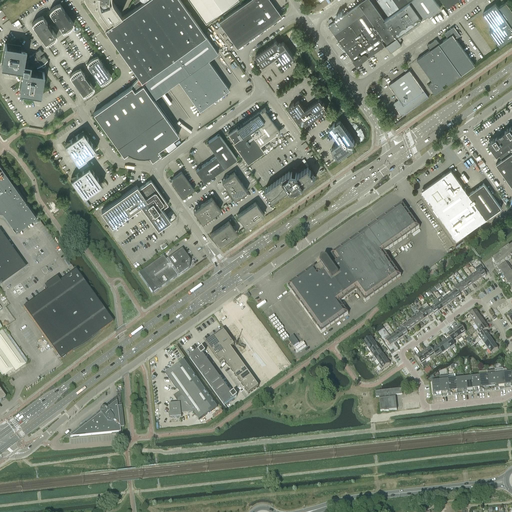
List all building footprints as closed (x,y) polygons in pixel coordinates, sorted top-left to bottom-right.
[(101,24),(140,79),(153,96),(154,98),(178,81),(199,110),(229,89),(208,60),(218,53),(180,0),(145,0),(115,21),(113,19),(121,13),(113,2),(112,0),(111,0),(84,0),(85,1),(85,2),(86,3),(101,24)] [(189,0),(205,22),(235,0),(189,0)] [(270,0),(248,0),(218,21),(237,47),(281,16),(270,0)] [(429,17),(439,9),(440,9),(440,8),(440,7),(437,4),(434,0),(411,0),(385,19),(384,20),(369,0),(364,0),(359,4),(349,11),(348,11),(336,20),(335,20),(334,21),(331,23),(331,24),(328,25),(331,28),(340,41),(351,58),(353,60),(355,58),(359,63),(385,44),(387,43),(393,50),(401,44),(399,41),(399,40),(396,36),(400,33),(411,25),(418,20),(420,19),(421,18),(422,19),(428,15),(429,17)] [(399,7),(393,0),(377,0),(388,14),(399,7)] [(498,7),(495,4),(483,13),(493,27),(489,30),(500,45),(511,36),(511,10),(506,2),(498,7)] [(50,10),(49,11),(53,17),(54,17),(59,24),(58,24),(63,30),(64,30),(65,30),(66,29),(67,29),(68,28),(69,28),(70,27),(71,26),(72,25),(73,24),(74,23),(69,16),(69,17),(64,10),(64,9),(60,3),(59,4),(58,4),(56,4),(55,5),(54,5),(54,6),(53,7),(52,7),(51,8),(50,9),(50,10)] [(47,22),(42,15),(41,16),(40,16),(39,17),(38,17),(37,18),(36,18),(35,19),(35,20),(34,20),(33,21),(32,22),(32,23),(36,29),(42,36),(41,36),(46,43),(47,42),(48,42),(49,42),(50,41),(51,41),(52,40),(53,39),(54,38),(55,37),(56,36),(56,35),(52,29),(47,22)] [(447,37),(439,43),(461,74),(475,65),(456,38),(460,35),(454,26),(451,28),(450,29),(451,29),(448,31),(448,30),(447,31),(444,33),(447,37)] [(439,43),(436,39),(435,39),(434,40),(431,43),(430,44),(429,44),(428,44),(428,45),(427,45),(430,50),(417,59),(432,81),(428,84),(435,93),(444,87),(442,85),(446,82),(448,84),(460,75),(461,75),(461,74),(439,43)] [(289,60),(294,57),(283,42),(281,43),(281,42),(280,42),(280,41),(279,41),(278,41),(278,42),(277,42),(276,40),(255,55),(258,59),(257,60),(258,62),(259,62),(262,66),(277,55),(283,64),(287,61),(288,62),(290,61),(289,60)] [(40,65),(41,65),(40,63),(42,61),(44,63),(45,62),(45,61),(46,60),(47,60),(47,59),(44,55),(41,57),(39,55),(42,52),(40,49),(37,50),(36,51),(37,52),(34,54),(33,53),(29,56),(30,57),(24,62),(25,52),(20,52),(21,46),(4,43),(1,65),(22,69),(19,90),(40,94),(44,72),(30,70),(36,65),(37,66),(37,67),(38,66),(39,66),(40,65)] [(87,63),(87,64),(91,70),(96,77),(101,83),(102,83),(103,83),(104,82),(105,82),(106,81),(107,80),(108,80),(108,79),(109,78),(110,77),(111,76),(107,69),(102,62),(97,56),(96,56),(95,57),(94,57),(93,58),(92,58),(91,59),(90,59),(89,60),(89,61),(88,62),(87,63)] [(93,89),(94,88),(90,82),(89,82),(84,75),(85,75),(80,68),(79,69),(78,69),(77,69),(76,70),(75,70),(74,71),(73,72),(72,72),(71,73),(71,74),(70,75),(69,76),(74,82),(79,89),(83,95),(84,95),(86,95),(87,94),(88,94),(89,93),(90,92),(91,91),(92,90),(93,90),(93,89)] [(409,70),(388,85),(399,99),(394,102),(395,102),(394,105),(399,112),(400,114),(401,114),(403,114),(406,112),(416,105),(428,97),(424,90),(409,70)] [(152,97),(153,96),(140,79),(139,80),(138,78),(137,79),(136,79),(135,80),(134,81),(133,82),(132,83),(132,85),(131,86),(93,113),(125,156),(124,155),(127,152),(129,153),(130,153),(131,154),(133,154),(134,155),(136,155),(137,156),(138,156),(140,156),(141,156),(143,156),(144,156),(146,156),(147,156),(149,155),(151,159),(150,160),(150,161),(161,153),(158,149),(178,134),(152,97)] [(304,122),(306,124),(326,109),(324,105),(324,104),(323,102),(322,103),(319,99),(304,109),(298,100),(294,103),(293,102),(291,104),(292,105),(288,108),(299,123),(300,121),(301,122),(301,123),(302,123),(303,123),(304,123),(304,122)] [(236,128),(228,134),(234,142),(233,143),(247,163),(264,151),(260,145),(279,131),(263,109),(265,108),(265,107),(240,125),(236,128)] [(335,124),(335,123),(332,124),(333,125),(329,128),(339,143),(331,149),(334,153),(333,154),(334,156),(335,155),(338,159),(353,149),(352,147),(352,146),(353,146),(354,145),(354,144),(353,144),(352,143),(353,143),(354,142),(339,121),(335,124)] [(501,133),(501,134),(511,149),(511,152),(511,125),(509,128),(508,127),(507,127),(506,127),(506,128),(506,129),(506,130),(501,133)] [(75,163),(81,171),(89,165),(83,158),(96,149),(83,131),(65,144),(74,157),(77,161),(75,163)] [(216,155),(225,167),(236,159),(218,133),(206,142),(216,155)] [(511,186),(511,152),(511,149),(501,134),(500,134),(495,138),(495,137),(494,137),(493,137),(492,137),(492,138),(492,139),(492,140),(487,143),(496,155),(498,154),(502,159),(495,164),(511,186)] [(216,155),(195,170),(204,182),(225,167),(216,155)] [(0,211),(3,212),(16,231),(37,216),(0,164),(0,211)] [(89,165),(81,171),(79,172),(71,178),(83,196),(102,183),(89,165)] [(269,195),(273,199),(289,187),(290,189),(295,190),(296,189),(297,190),(315,177),(312,173),(313,172),(312,170),(311,170),(311,171),(308,167),(297,174),(296,173),(296,172),(296,171),(292,171),(292,172),(291,172),(290,173),(289,171),(265,188),(268,193),(267,193),(267,194),(268,195),(269,195)] [(501,207),(484,183),(468,194),(457,178),(451,169),(421,190),(428,200),(429,200),(432,204),(431,204),(456,239),(501,207)] [(182,198),(194,189),(181,171),(173,177),(172,178),(171,183),(172,184),(182,198)] [(235,199),(247,190),(234,172),(229,175),(226,175),(226,178),(222,181),(225,185),(224,187),(227,188),(235,199)] [(458,177),(463,183),(466,181),(462,175),(458,177)] [(101,211),(112,226),(141,205),(158,229),(170,220),(166,213),(167,213),(167,210),(166,209),(164,208),(163,209),(162,208),(168,204),(150,180),(139,188),(137,185),(101,211)] [(196,217),(199,218),(202,222),(220,209),(211,197),(200,205),(198,205),(197,207),(193,210),(196,214),(196,217)] [(240,219),(239,222),(242,223),(246,227),(249,224),(250,224),(252,224),(253,222),(264,214),(255,202),(237,215),(240,219)] [(287,286),(321,334),(348,314),(340,303),(357,291),(365,303),(401,277),(384,253),(419,228),(406,210),(402,204),(331,255),(332,256),(327,259),(322,259),(322,260),(321,260),(320,264),(315,268),(314,267),(287,286)] [(232,238),(233,236),(237,233),(234,229),(234,226),(231,225),(228,221),(210,234),(219,246),(230,238),(232,238)] [(0,284),(2,284),(1,283),(19,270),(19,266),(0,238),(0,284)] [(511,253),(509,249),(508,248),(499,255),(500,256),(492,261),(511,289),(511,272),(505,263),(511,257),(511,253)] [(163,257),(138,274),(152,294),(177,277),(189,269),(190,262),(182,251),(181,250),(166,261),(163,257)] [(481,269),(476,272),(481,279),(482,278),(486,276),(481,269)] [(47,291),(23,308),(26,312),(51,347),(61,360),(73,352),(76,350),(78,349),(81,348),(86,344),(92,340),(97,336),(98,335),(99,333),(100,332),(109,326),(113,323),(108,317),(105,312),(104,311),(87,286),(81,278),(76,271),(75,271),(71,274),(59,282),(58,283),(48,291),(48,290),(47,291)] [(476,272),(472,275),(477,282),(480,280),(482,281),(483,280),(482,278),(481,279),(476,272)] [(472,275),(467,278),(472,285),(473,285),(477,282),(472,275)] [(467,278),(463,281),(468,288),(472,286),(473,288),(475,286),(473,285),(472,285),(467,278)] [(463,281),(459,285),(464,292),(465,291),(468,288),(463,281)] [(464,292),(459,285),(454,288),(455,290),(455,289),(459,295),(460,295),(463,292),(464,294),(466,293),(465,291),(464,292)] [(455,290),(451,293),(456,300),(457,299),(461,296),(460,295),(459,295),(455,289),(455,290)] [(456,302),(458,301),(457,299),(456,300),(451,293),(447,296),(452,303),(455,300),(456,302)] [(447,296),(442,299),(447,306),(448,305),(452,303),(447,296)] [(442,299),(438,302),(443,309),(446,306),(448,308),(449,307),(448,305),(447,306),(442,299)] [(438,312),(439,311),(443,309),(438,302),(433,305),(438,312)] [(433,305),(429,308),(433,314),(434,315),(438,313),(439,314),(441,313),(439,311),(438,312),(433,305)] [(428,306),(423,310),(429,317),(429,316),(433,314),(429,308),(428,306)] [(431,318),(429,316),(429,317),(423,310),(419,313),(424,320),(428,317),(429,319),(431,318)] [(252,311),(239,320),(252,339),(257,336),(281,370),(290,364),(252,311)] [(469,316),(472,321),(479,316),(478,315),(476,311),(474,312),(470,315),(469,316)] [(419,313),(415,316),(420,323),(421,322),(424,320),(419,313)] [(480,317),(481,315),(480,314),(478,315),(479,316),(472,321),(475,325),(482,320),(480,317)] [(415,316),(410,319),(415,326),(419,324),(420,325),(422,324),(421,322),(420,323),(415,316)] [(411,329),(412,329),(415,326),(410,319),(406,322),(411,329)] [(485,324),(482,320),(475,325),(478,330),(485,325),(485,324)] [(401,326),(402,327),(403,327),(407,332),(410,330),(411,332),(413,330),(412,329),(411,329),(406,322),(401,326)] [(478,330),(481,334),(485,331),(485,332),(489,329),(486,325),(488,324),(486,322),(485,324),(485,325),(478,330)] [(234,324),(224,332),(225,333),(234,346),(231,348),(259,387),(268,380),(244,346),(248,343),(234,324)] [(460,326),(456,329),(461,336),(465,333),(460,326)] [(402,327),(398,330),(403,337),(404,337),(408,334),(407,332),(403,327),(402,327)] [(449,331),(451,333),(451,332),(456,339),(461,336),(456,329),(452,332),(451,330),(449,331)] [(405,338),(404,337),(403,337),(398,330),(394,333),(399,340),(402,338),(404,340),(405,338)] [(2,331),(0,331),(0,372),(3,377),(13,370),(15,372),(26,365),(2,331)] [(219,363),(224,360),(248,394),(258,387),(230,348),(234,346),(225,333),(224,332),(224,331),(206,344),(219,363)] [(478,336),(481,341),(488,336),(488,335),(485,332),(485,331),(481,334),(478,336)] [(447,336),(449,339),(452,342),(456,339),(451,332),(451,333),(447,336)] [(394,333),(390,336),(395,343),(399,340),(394,333)] [(489,334),(488,335),(488,336),(481,341),(484,345),(491,340),(489,337),(491,335),(489,334)] [(288,339),(293,347),(299,343),(293,335),(288,339)] [(394,344),(395,346),(397,345),(395,343),(390,336),(385,340),(390,347),(394,344)] [(363,343),(367,347),(374,342),(373,341),(370,338),(363,343)] [(455,346),(452,342),(449,339),(446,341),(445,340),(443,341),(444,343),(445,342),(450,349),(455,346)] [(367,347),(370,352),(377,347),(374,343),(376,342),(375,340),(373,341),(374,342),(367,347)] [(494,344),(491,340),(484,345),(487,349),(494,344)] [(446,352),(450,349),(445,342),(444,343),(441,345),(446,352)] [(496,342),(494,344),(487,349),(491,354),(498,349),(495,345),(497,344),(496,342)] [(434,347),(435,349),(436,348),(441,355),(442,355),(446,352),(441,345),(437,348),(436,346),(434,347)] [(379,350),(377,347),(370,352),(373,356),(380,351),(379,350)] [(231,394),(203,354),(205,353),(202,348),(189,357),(225,406),(237,397),(234,392),(233,392),(233,393),(231,394)] [(430,358),(434,355),(432,351),(430,348),(426,351),(425,349),(423,350),(424,352),(425,351),(430,358)] [(435,349),(432,351),(434,355),(437,358),(441,356),(441,355),(436,348),(435,349)] [(381,349),(379,350),(380,351),(373,356),(376,360),(383,355),(381,352),(382,351),(381,349)] [(425,351),(424,352),(421,354),(426,361),(430,358),(425,351)] [(421,365),(426,361),(421,354),(416,358),(421,365)] [(386,359),(383,355),(376,360),(379,365),(386,360),(386,359)] [(387,358),(386,359),(386,360),(379,365),(383,370),(390,365),(387,361),(389,360),(387,358)] [(169,413),(169,418),(181,417),(181,413),(191,412),(192,411),(199,420),(217,407),(183,360),(165,373),(180,394),(178,395),(177,394),(175,395),(175,397),(176,399),(177,399),(177,404),(169,404),(170,413),(169,413)] [(503,370),(505,388),(508,388),(508,387),(511,386),(511,377),(511,373),(509,373),(506,369),(503,370)] [(497,390),(495,370),(487,371),(489,391),(497,390)] [(505,388),(503,370),(495,370),(497,390),(502,389),(502,388),(505,388)] [(481,392),(489,391),(487,371),(479,372),(479,376),(481,392)] [(447,376),(449,395),(457,394),(456,379),(455,375),(447,376)] [(440,381),(441,395),(444,395),(444,396),(449,395),(447,376),(439,377),(440,381)] [(471,377),(473,393),(481,392),(479,376),(471,377)] [(464,378),(465,393),(473,393),(471,377),(464,378)] [(456,379),(457,394),(465,393),(464,378),(456,379)] [(441,395),(440,381),(432,382),(433,395),(438,395),(438,396),(441,395)] [(379,397),(380,412),(384,411),(384,412),(389,412),(389,411),(397,410),(395,398),(394,395),(402,395),(402,389),(375,392),(376,397),(379,397)] [(70,437),(120,433),(120,428),(124,427),(121,405),(121,406),(117,406),(117,404),(117,401),(116,401),(114,403),(107,409),(106,408),(105,408),(104,407),(103,408),(102,408),(101,408),(101,409),(100,409),(100,410),(100,411),(100,412),(100,413),(100,414),(86,425),(85,424),(85,423),(78,428),(79,428),(80,429),(80,430),(72,435),(70,437)]
